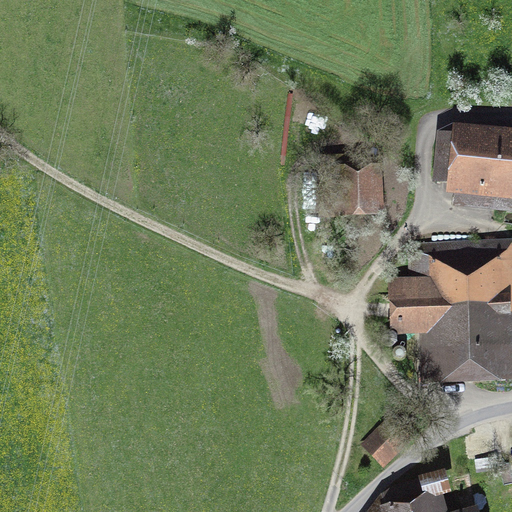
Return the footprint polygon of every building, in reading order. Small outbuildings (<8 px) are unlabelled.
[(511,211),(511,143),(440,137),(436,182),(459,184),(457,206),(511,211)] [(370,203),(368,157),(322,158),(324,214),(377,212),(377,203),(370,203)] [(499,243),(409,246),(410,280),(388,281),(388,296),(396,296),(397,329),(433,328),(434,372),(505,369),(501,259),(499,259),(499,243)] [(405,440),(388,424),(365,447),(382,462),(405,440)] [(438,511),(433,492),(438,493),(442,490),(443,484),(441,480),(435,478),(430,481),(425,479),(393,488),(384,495),(369,511),(438,511)]
